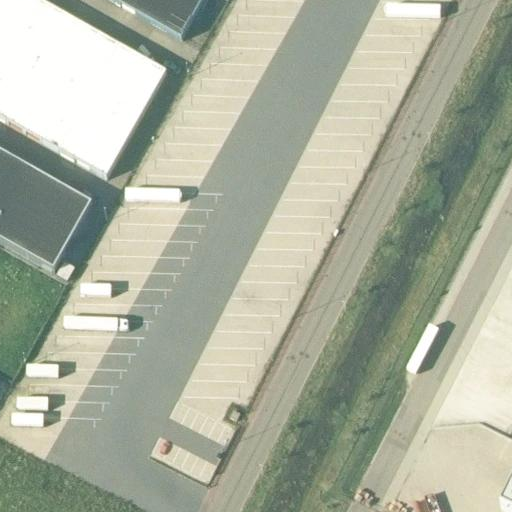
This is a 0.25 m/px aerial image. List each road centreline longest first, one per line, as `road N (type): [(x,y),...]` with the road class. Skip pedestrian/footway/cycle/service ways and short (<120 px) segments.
road 1 (unclassified): [(480,0),(220,511)]
road 2 (unclassified): [(364,511),(511,217)]
